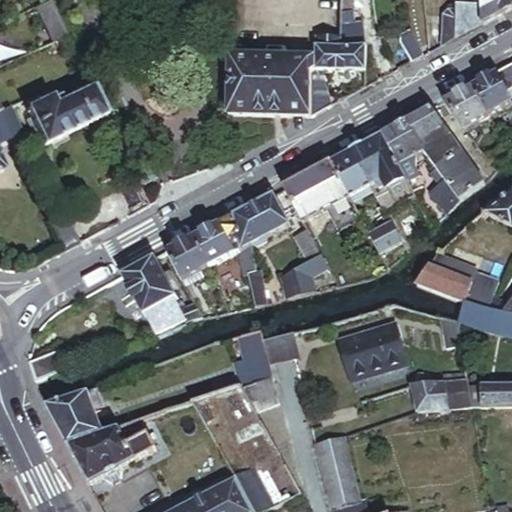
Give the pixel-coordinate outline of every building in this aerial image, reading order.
[(339,0),(339,12),(350,12),(350,0),(339,0)] [(479,26),(511,7),(511,0),(479,0),(479,2),(479,26)] [(57,22),(47,2),(31,9),(41,30),(46,27),(57,22)] [(453,10),(453,40),(479,26),(479,2),(454,2),(453,10)] [(439,17),(440,46),(453,40),(453,10),(446,9),(444,11),(439,17)] [(337,39),(337,46),(361,46),(358,25),(351,25),(350,12),(339,12),(337,39)] [(73,57),(57,22),(46,27),(60,58),(67,55),(69,59),(73,57)] [(407,31),(396,36),(397,43),(408,64),(421,57),(407,31)] [(361,72),(361,46),(337,46),(312,45),(312,60),(312,71),(361,72)] [(306,93),(307,73),(312,71),(312,60),(229,58),(228,118),(306,120),(306,93)] [(511,89),(511,64),(468,88),(441,104),(461,130),(474,123),(508,106),(503,94),(511,89)] [(110,132),(82,73),(71,78),(78,94),(59,102),(57,98),(50,101),(49,99),(25,110),(42,146),(92,122),(99,137),(110,132)] [(326,109),(321,93),(306,93),(306,120),(326,109)] [(0,112),(0,144),(22,135),(10,108),(0,112)] [(428,111),(380,137),(411,193),(421,188),(406,162),(418,149),(430,166),(427,171),(435,183),(426,190),(445,216),(483,184),(479,179),(428,111)] [(478,130),(474,123),(461,130),(466,136),(478,130)] [(411,193),(380,137),(328,166),(346,200),(358,220),(377,256),(400,244),(386,218),(398,212),(396,207),(414,198),(411,193)] [(346,200),(328,166),(282,191),(300,225),(322,213),(346,200)] [(511,192),(484,213),(475,220),(497,230),(501,222),(511,227),(511,192)] [(238,251),(239,254),(249,248),(286,229),(270,197),(232,218),(238,251)] [(346,200),(322,213),(333,233),(358,220),(346,200)] [(77,247),(61,215),(45,223),(61,255),(77,247)] [(238,251),(232,218),(191,241),(206,269),(238,251)] [(279,282),(284,302),(313,295),(307,280),(324,271),(304,234),(293,239),(306,266),(279,282)] [(199,273),(206,269),(191,241),(165,255),(180,283),(199,273)] [(256,275),(249,248),(239,254),(244,279),(248,279),(253,310),(265,307),(261,274),(256,275)] [(464,301),(477,305),(481,294),(495,298),(501,282),(478,274),(479,270),(439,253),(433,260),(417,287),(421,288),(464,301)] [(154,261),(122,277),(142,316),(175,299),(154,261)] [(199,273),(180,283),(185,292),(204,282),(199,273)] [(511,303),(511,304),(495,298),(481,294),(477,305),(511,317),(511,303)] [(464,301),(457,324),(511,339),(511,317),(477,305),(464,301)] [(171,317),(176,330),(200,322),(192,306),(171,317)] [(457,324),(441,319),(448,350),(462,347),(457,324)] [(391,326),(336,344),(349,384),(404,366),(391,326)] [(240,391),(274,383),(270,366),(264,342),(262,333),(237,339),(244,365),(234,367),(240,391)] [(264,342),(270,366),(298,359),(292,335),(264,342)] [(60,354),(26,367),(34,385),(67,373),(60,354)] [(443,384),(415,386),(419,413),(467,409),(465,375),(442,377),(443,384)] [(280,407),(274,383),(240,391),(194,406),(234,482),(178,511),(304,511),(301,496),(256,414),(280,407)] [(480,409),(511,408),(511,387),(480,388),(480,409)] [(93,394),(87,396),(95,414),(105,409),(97,389),(92,390),(93,394)] [(87,396),(44,410),(87,489),(156,452),(148,437),(127,447),(119,431),(104,436),(95,414),(87,396)] [(329,511),(368,511),(367,506),(359,508),(343,441),(314,448),(329,511)]
